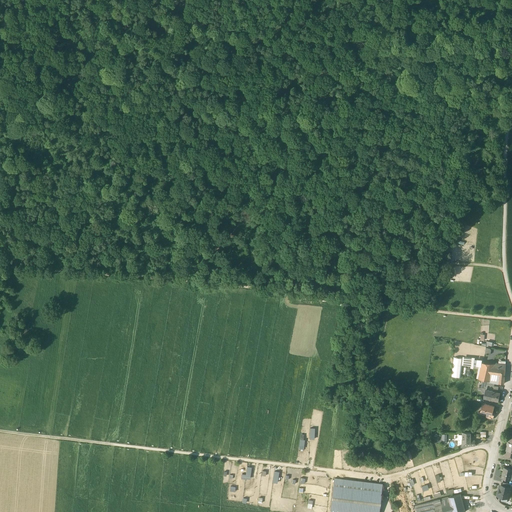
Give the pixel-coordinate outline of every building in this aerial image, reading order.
[(489,363),(483,363),(479,378),(483,379),(487,380),(490,381),(490,379),(492,374),(488,373),(489,363)] [(499,364),(489,363),(488,373),(492,374),(498,375),(499,364)] [(487,390),(485,390),(484,398),(491,399),(493,391),(487,390)] [(500,393),(493,391),(491,399),(498,401),(500,393)] [(495,406),(483,403),(481,411),(487,413),(492,414),(493,412),(495,406)] [(471,433),(463,433),(463,435),(463,443),(463,446),(470,446),(475,445),(475,441),(471,441),(471,433)] [(250,478),(251,466),(246,466),(245,473),(241,473),(241,477),(250,478)] [(511,471),(511,469),(504,467),(502,478),(510,480),(511,471)] [(378,511),(382,484),(334,478),(330,511),(378,511)] [(502,485),(501,485),(499,491),(498,495),(502,496),(501,497),(508,499),(510,491),(508,491),(509,488),(506,487),(506,486),(502,485)] [(461,494),(449,497),(451,504),(452,511),(464,511),(466,511),(461,494)] [(449,497),(440,499),(442,506),(451,504),(449,497)] [(440,499),(424,503),(426,511),(432,511),(431,509),(442,506),(440,499)] [(426,511),(424,503),(415,506),(416,511),(426,511)]
